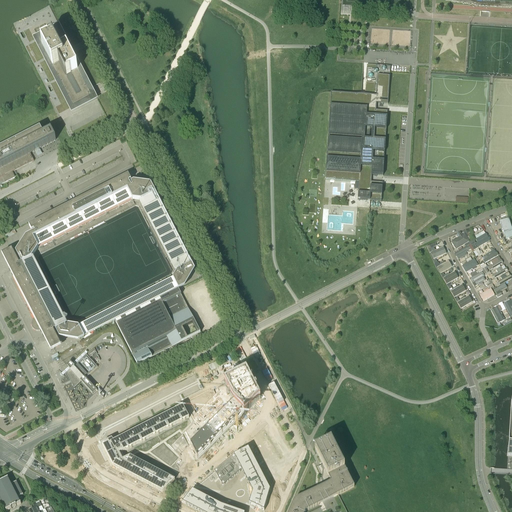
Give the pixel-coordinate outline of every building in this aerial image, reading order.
[(72,115),(98,101),(93,92),(59,25),(33,39),(72,115)] [(330,107),(328,137),(328,140),(327,155),(326,160),(326,174),(325,180),(359,182),(358,193),(358,200),(369,201),(370,201),(381,202),(382,195),(382,188),(383,183),(371,182),(372,175),(373,175),(373,176),(374,176),(374,177),(375,177),(376,177),(377,177),(377,176),(377,175),(383,176),(384,163),(385,153),(385,144),(386,140),(386,132),(387,117),(388,111),(376,111),(377,103),(388,104),(390,67),(367,65),(365,95),(331,93),(330,107)] [(15,178),(13,172),(34,161),(30,154),(55,141),(51,132),(44,136),(40,130),(30,135),(28,132),(13,140),(15,143),(0,150),(0,183),(1,185),(15,178)] [(38,331),(40,330),(51,352),(61,347),(57,339),(60,339),(79,342),(84,339),(83,336),(177,288),(179,291),(185,288),(195,271),(151,185),(134,183),(131,184),(132,186),(131,186),(129,183),(131,182),(128,176),(29,227),(32,232),(34,231),(35,233),(26,237),(16,253),(14,254),(12,250),(2,255),(29,309),(35,319),(33,321),(32,323),(32,325),(32,328),(34,329),(36,331),(38,331)] [(511,231),(507,217),(501,219),(502,221),(500,222),(506,240),(509,238),(511,246),(511,247),(511,248),(511,249),(509,251),(511,260),(511,259),(511,231)] [(450,242),(454,250),(469,243),(465,235),(450,242)] [(478,247),(489,241),(486,236),(475,242),(478,247)] [(432,260),(446,253),(443,248),(429,255),(432,260)] [(458,258),(459,261),(467,256),(465,253),(467,252),(465,249),(456,254),(456,256),(458,258)] [(486,261),(497,256),(495,251),(484,256),(486,261)] [(466,275),(480,267),(476,259),(472,261),(468,264),(463,267),(462,267),(466,275)] [(491,270),(502,264),(500,261),(489,267),(491,270)] [(440,275),(452,268),(448,262),(436,269),(440,275)] [(493,279),(508,272),(506,269),(503,271),(501,267),(496,270),(498,274),(492,276),(493,279)] [(470,275),(472,278),(483,271),(481,268),(470,275)] [(446,285),(458,278),(454,272),(442,279),(446,285)] [(473,284),(485,278),(482,273),(470,279),(473,284)] [(498,283),(500,286),(511,279),(510,275),(498,283)] [(500,291),(500,292),(507,288),(505,284),(494,290),(496,293),(500,291)] [(454,297),(465,291),(462,285),(449,292),(453,298),(454,297)] [(479,296),(483,303),(495,296),(491,289),(479,296)] [(178,293),(114,325),(115,326),(122,340),(130,357),(137,370),(190,344),(187,338),(184,333),(195,328),(178,293)] [(468,297),(457,305),(461,310),(472,302),(468,297)] [(497,324),(504,320),(497,308),(490,311),(497,324)] [(74,389),(80,384),(82,382),(93,394),(96,391),(97,393),(98,392),(86,379),(98,367),(96,365),(98,363),(98,362),(100,361),(97,354),(97,353),(94,349),(87,356),(86,355),(74,366),(71,363),(70,361),(69,362),(70,363),(67,366),(70,370),(68,372),(66,373),(68,376),(70,381),(74,389)] [(196,458),(211,444),(253,402),(252,402),(249,397),(255,394),(254,393),(253,394),(252,392),(253,391),(252,391),(250,388),(251,387),(245,375),(226,384),(231,394),(233,393),(235,398),(234,399),(234,400),(190,444),(189,445),(196,458)] [(135,458),(134,458),(133,460),(129,457),(125,460),(122,453),(128,450),(129,450),(128,448),(131,446),(132,448),(139,444),(138,443),(141,441),(142,443),(141,441),(144,440),(145,441),(152,437),(152,436),(154,434),(155,437),(156,436),(155,434),(157,433),(158,434),(166,431),(165,429),(168,428),(169,430),(168,427),(171,426),(172,428),(179,424),(178,422),(181,421),(182,423),(183,423),(182,421),(184,419),(185,421),(189,419),(183,406),(175,410),(176,410),(122,437),(121,436),(105,444),(102,445),(113,466),(163,493),(175,480),(167,476),(167,477),(162,475),(163,473),(162,474),(157,471),(157,472),(153,470),(154,468),(153,468),(153,469),(148,466),(147,467),(143,465),(144,463),(143,464),(138,461),(138,462),(134,460),(135,458)] [(305,511),(306,511),(354,487),(343,465),(331,441),(315,450),(322,465),(317,467),(320,473),(319,482),(321,487),(294,500),(289,511),(305,511)] [(222,465),(214,472),(223,486),(241,471),(248,484),(252,492),(249,504),(264,511),(270,490),(263,476),(254,460),(248,448),(233,456),(222,465)] [(19,499),(22,498),(21,496),(23,495),(16,483),(17,482),(11,485),(8,479),(3,481),(3,480),(2,481),(3,481),(0,482),(0,507),(0,509),(3,507),(2,506),(3,505),(6,511),(11,509),(11,510),(12,509),(11,509),(16,507),(17,507),(16,506),(21,504),(21,503),(20,504),(17,498),(19,497),(19,499)] [(182,503),(199,511),(239,511),(221,506),(192,490),(182,503)]
